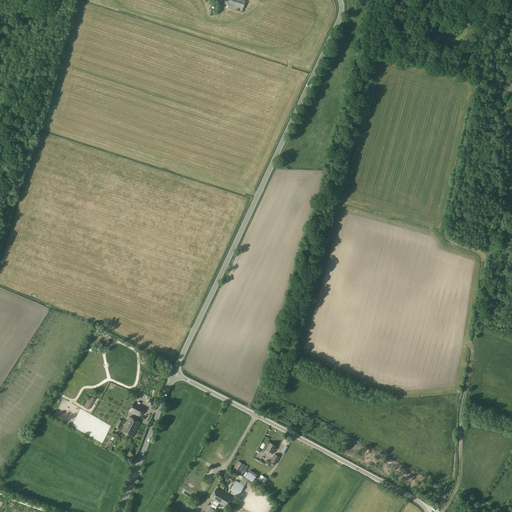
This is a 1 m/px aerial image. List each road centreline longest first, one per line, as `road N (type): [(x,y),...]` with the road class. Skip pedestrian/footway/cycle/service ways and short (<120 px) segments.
road 1 (track): [(456,487),(484,255),(454,242),(446,224),(481,77),(490,0)]
road 2 (unclassified): [(173,373),(340,16),(339,0)]
road 3 (unclassified): [(427,511),(173,373)]
road 4 (unclassified): [(121,511),(173,373)]
